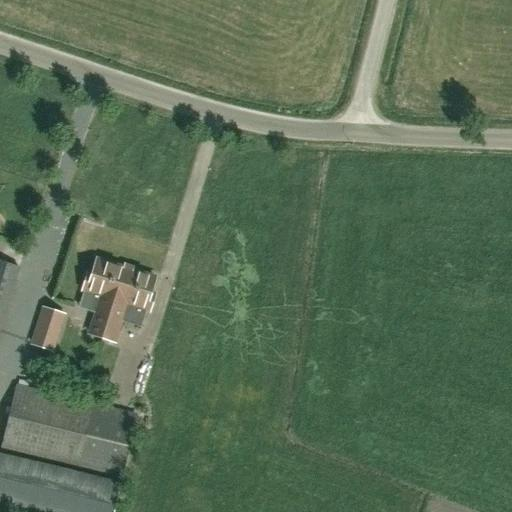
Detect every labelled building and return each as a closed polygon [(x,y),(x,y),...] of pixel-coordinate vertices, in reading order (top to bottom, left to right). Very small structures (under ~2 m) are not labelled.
[(126,304),(145,310),(149,311),(154,295),(149,294),(154,278),(131,271),(131,272),(123,270),(123,268),(97,260),(92,276),(88,275),(83,291),(101,296),(89,334),(114,342),(126,304)] [(0,265),(0,327),(18,270),(0,265)] [(61,316),(42,310),(32,345),(51,351),(61,316)] [(134,414),(92,405),(17,387),(2,450),(77,468),(121,477),(134,414)] [(0,511),(118,511),(125,478),(33,462),(33,461),(0,455),(0,511)]
